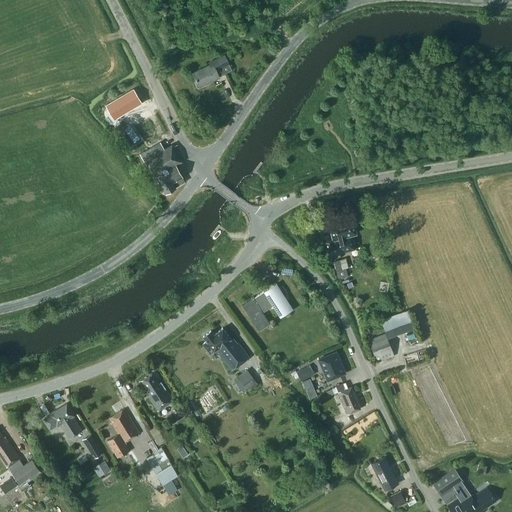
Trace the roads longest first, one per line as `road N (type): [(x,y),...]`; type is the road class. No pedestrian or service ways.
road 1 (unclassified): [(435,511),(336,305),(262,227)]
road 2 (unclassified): [(0,400),(82,376),(154,339),(223,284),(262,227)]
road 3 (unclassified): [(262,227),(312,190),(511,157)]
road 4 (tertiary): [(0,309),(105,268),(154,230),(199,176)]
road 5 (tertiary): [(199,176),(290,45),(312,22),(359,0)]
road 6 (tertiary): [(199,176),(111,0)]
